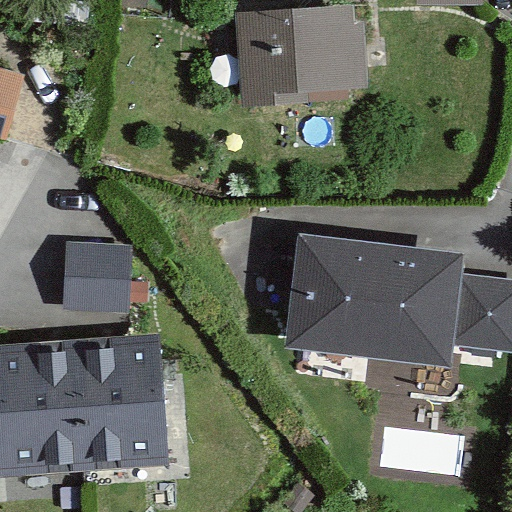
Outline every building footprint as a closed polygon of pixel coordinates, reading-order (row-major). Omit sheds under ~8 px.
[(362,11),(237,23),(245,107),(370,95),(362,11)] [(0,72),(0,136),(9,139),(29,82),(0,72)] [(468,260),(301,239),(287,351),(454,372),(457,350),(466,276),(468,260)] [(67,250),(66,309),(134,311),(133,252),(67,250)] [(511,282),(466,276),(457,350),(511,354),(511,282)] [(165,341),(0,352),(0,433),(3,480),(174,469),(165,341)]
